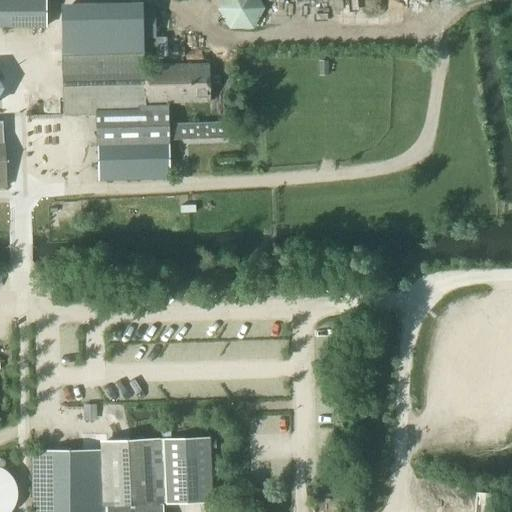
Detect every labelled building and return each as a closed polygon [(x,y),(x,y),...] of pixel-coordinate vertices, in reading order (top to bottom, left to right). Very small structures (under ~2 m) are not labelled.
[(0,0),(0,27),(45,27),(45,0),(0,0)] [(223,0),(218,10),(230,29),(255,28),(265,8),(260,0),(223,0)] [(208,65),(145,66),(144,38),(156,38),(155,11),(64,13),(67,116),(96,115),(98,180),(167,178),(165,104),(209,102),(208,65)] [(162,511),(163,504),(211,503),(208,438),(105,440),(106,452),(31,453),(31,511),(162,511)] [(14,495),(15,490),(15,485),(13,480),(11,475),(7,471),(3,468),(0,466),(0,511),(2,511),(6,508),(10,505),(13,500),(14,495)]
